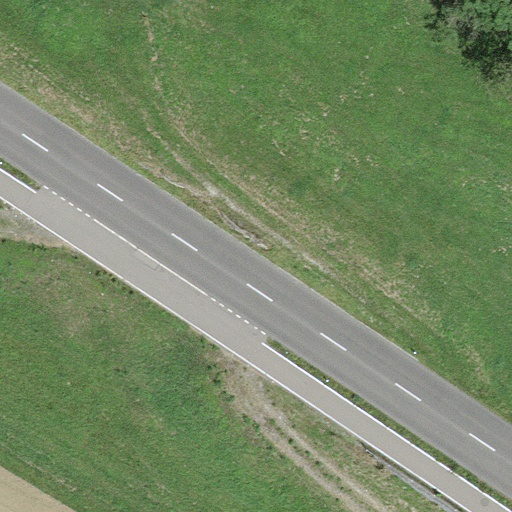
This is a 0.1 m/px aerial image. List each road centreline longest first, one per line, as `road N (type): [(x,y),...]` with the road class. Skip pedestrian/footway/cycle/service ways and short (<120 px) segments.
road 1 (tertiary): [(0,120),(511,461)]
road 2 (track): [(118,0),(147,88),(178,141),(432,341),(456,372),(474,436)]
